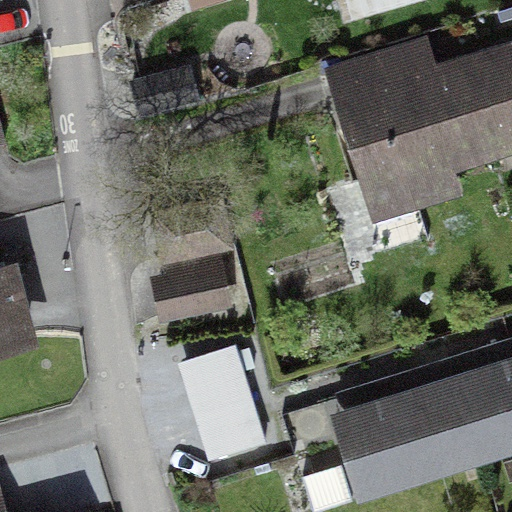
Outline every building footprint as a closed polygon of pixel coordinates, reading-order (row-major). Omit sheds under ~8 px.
[(383,0),(392,28),(447,9),(444,0),(383,0)] [(445,161),(511,140),(511,59),(509,49),(432,73),(423,44),(331,72),(370,192),(404,181),(409,199),(453,186),(445,161)] [(158,277),(165,311),(225,299),(214,246),(229,243),(219,198),(155,212),(165,257),(167,256),(171,275),(158,277)] [(13,276),(0,279),(0,354),(32,346),(13,276)] [(212,467),(267,447),(231,347),(175,367),(212,467)] [(511,347),(454,366),(482,453),(511,444),(511,347)] [(482,453),(454,366),(329,405),(357,493),(482,453)] [(73,511),(72,509),(60,511),(8,511),(0,480),(0,511),(73,511)]
